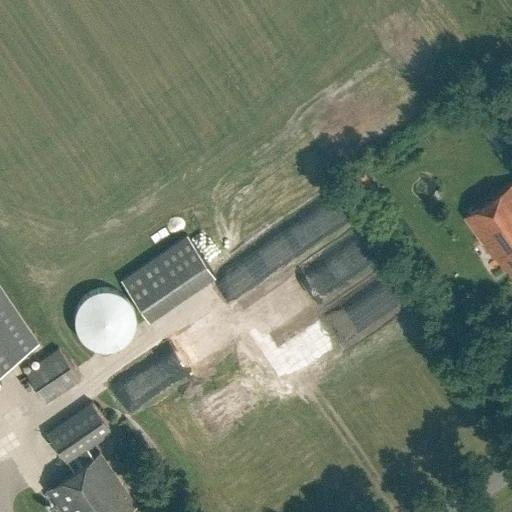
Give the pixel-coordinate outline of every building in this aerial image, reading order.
[(511,182),(465,215),(493,256),(495,255),(505,269),(508,267),(511,273),(511,182)] [(144,314),(210,269),(181,226),(115,272),(144,314)] [(70,308),(91,333),(121,308),(100,283),(70,308)] [(0,289),(0,366),(36,342),(0,289)] [(57,346),(32,364),(24,370),(46,402),(79,378),(57,346)] [(46,433),(72,470),(46,488),(62,511),(131,511),(130,509),(135,506),(98,452),(92,456),(87,448),(112,431),(92,401),(46,433)]
